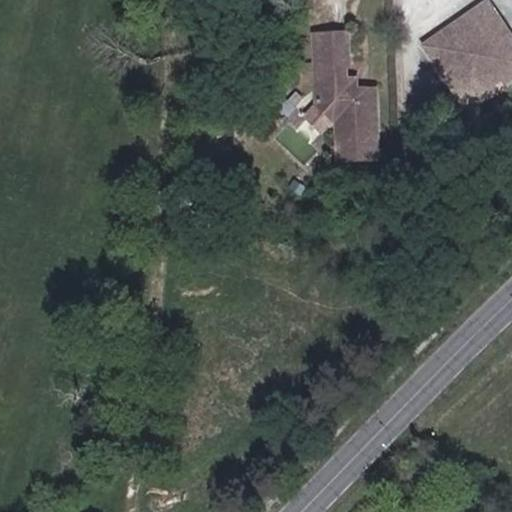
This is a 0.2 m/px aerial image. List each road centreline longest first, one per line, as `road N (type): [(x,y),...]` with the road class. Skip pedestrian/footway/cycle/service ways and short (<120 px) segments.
road 1 (track): [(139,511),(181,0)]
road 2 (secondary): [(304,511),(511,303)]
